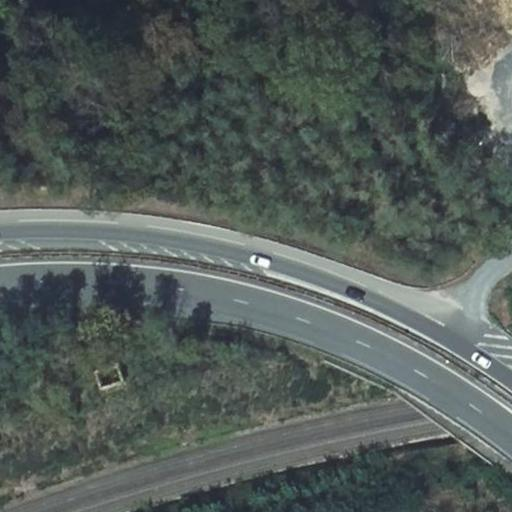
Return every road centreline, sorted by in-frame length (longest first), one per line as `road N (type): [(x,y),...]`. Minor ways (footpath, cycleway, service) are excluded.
road 1 (primary): [(0,280),(31,274),(183,290),(314,317),(420,370),(511,436)]
road 2 (primary): [(511,372),(447,323),(315,267),(185,239),(0,232)]
